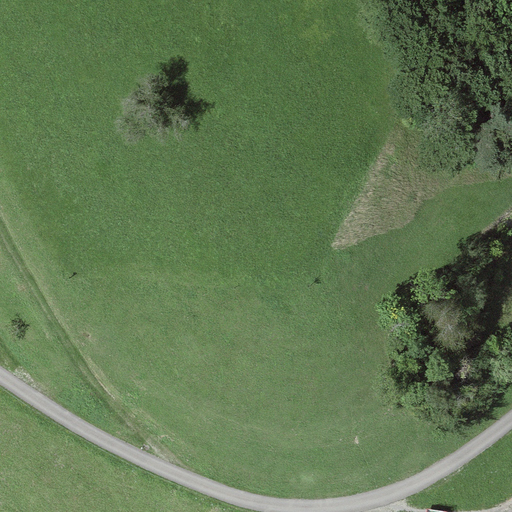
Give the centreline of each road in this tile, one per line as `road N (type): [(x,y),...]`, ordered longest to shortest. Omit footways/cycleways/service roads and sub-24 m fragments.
road 1 (unclassified): [(282,511),(128,459),(0,382)]
road 2 (unclassified): [(511,414),(445,473),(406,495),(332,511)]
